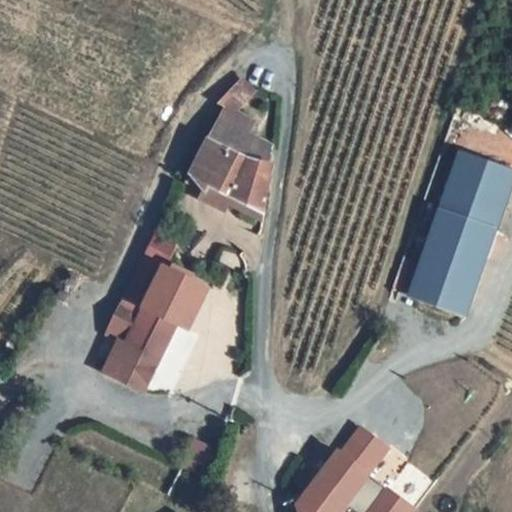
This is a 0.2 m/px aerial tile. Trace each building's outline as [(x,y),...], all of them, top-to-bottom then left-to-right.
[(271,170),(274,147),(250,135),(237,128),(241,119),(243,116),(236,112),(255,91),(243,81),(220,105),(227,108),(211,140),(204,154),(203,154),(189,183),(206,191),(204,194),(203,195),(203,196),(204,197),(205,198),(223,207),(224,207),(225,207),(226,207),(226,206),(227,206),(228,203),(232,196),(265,213),(271,170)] [(256,122),(243,116),(241,119),(237,128),(250,135),(255,126),(256,122)] [(466,316),(511,178),(511,166),(455,147),(405,295),(466,316)] [(264,221),(265,213),(232,196),(228,203),(264,221)] [(129,340),(124,349),(158,366),(167,350),(203,281),(187,273),(167,262),(172,254),(154,244),(109,330),(129,340)] [(178,355),(214,287),(203,281),(167,350),(178,355)] [(147,388),(158,366),(124,349),(113,370),(147,388)] [(368,415),(361,424),(437,484),(443,474),(368,415)] [(361,424),(340,452),(415,511),(437,484),(361,424)] [(343,511),(348,506),(356,511),(414,511),(415,511),(340,452),(298,506),(300,511),(343,511)]
